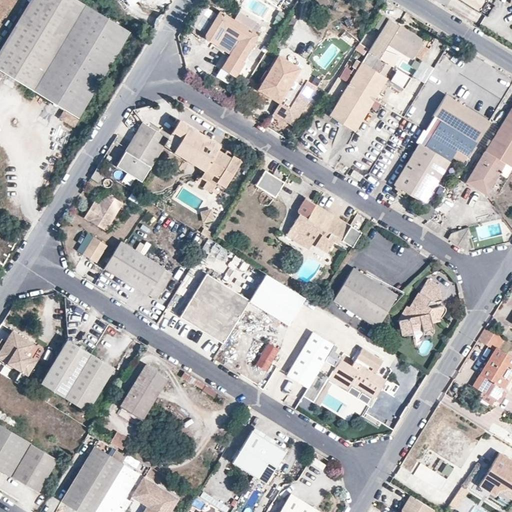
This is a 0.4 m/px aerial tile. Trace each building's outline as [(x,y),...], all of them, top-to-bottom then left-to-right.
[(0,71),(79,120),(131,35),(73,0),(31,0),(0,51),(0,71)] [(127,0),(119,3),(123,13),(135,8),(132,0),(127,0)] [(465,0),(455,0),(478,14),(480,10),(465,0)] [(486,0),(465,0),(480,10),(486,0)] [(258,20),(241,9),(235,20),(252,30),(258,20)] [(257,37),(256,33),(252,30),(235,20),(221,11),(206,34),(206,38),(231,54),(222,68),(237,76),(246,63),(244,61),(255,42),(257,37)] [(424,39),(400,24),(389,17),(382,27),(368,50),(380,57),(391,40),(414,54),(424,39)] [(300,68),(279,55),(259,88),(280,102),(300,68)] [(329,115),(354,130),(387,77),(362,61),(329,115)] [(420,62),(413,79),(426,85),(433,67),(420,62)] [(345,68),(340,79),(349,83),(354,72),(345,68)] [(292,125),(316,86),(306,79),(289,107),(280,102),(273,114),(292,125)] [(468,97),(461,93),(461,95),(451,89),(449,93),(475,109),(478,105),(468,99),(468,97)] [(447,92),(435,112),(438,114),(476,137),(479,139),(491,119),(475,109),(449,93),(447,92)] [(511,165),(511,107),(482,156),(503,168),(509,171),(511,165)] [(476,137),(438,114),(428,130),(438,137),(476,137)] [(218,149),(220,146),(180,121),(170,136),(166,146),(205,170),(201,176),(208,180),(215,184),(217,181),(226,186),(242,160),(233,154),(232,157),(218,149)] [(170,136),(146,122),(118,165),(143,180),(166,146),(170,136)] [(438,137),(428,130),(393,186),(404,193),(406,191),(424,202),(452,157),(463,164),(468,155),(438,137)] [(479,139),(476,137),(438,137),(468,155),(479,139)] [(467,180),(484,191),(488,184),(491,187),(503,168),(482,156),(467,180)] [(360,181),(363,176),(355,171),(351,176),(360,181)] [(285,185),(265,173),(256,188),(275,200),(285,185)] [(226,186),(217,181),(215,184),(208,180),(204,187),(220,196),(226,186)] [(124,202),(109,193),(97,209),(91,206),(86,214),(107,227),(124,202)] [(318,208),(305,200),(296,214),(301,217),(309,222),(318,208)] [(318,208),(309,222),(301,217),(288,239),(297,244),(301,239),(315,247),(328,255),(334,245),(331,243),(334,238),(342,243),(351,229),(318,208)] [(214,221),(212,210),(201,212),(203,224),(214,221)] [(438,232),(441,226),(429,219),(426,224),(438,232)] [(213,233),(204,228),(201,234),(209,239),(213,233)] [(353,249),(362,235),(351,229),(342,243),(353,249)] [(98,237),(91,233),(81,250),(87,254),(98,237)] [(450,233),(447,238),(458,244),(463,233),(450,233)] [(98,236),(98,237),(87,254),(101,262),(112,245),(98,236)] [(315,247),(301,239),(297,244),(311,253),(315,247)] [(139,242),(137,251),(147,254),(150,245),(139,242)] [(157,301),(173,275),(122,244),(106,269),(157,301)] [(222,263),(229,255),(216,244),(209,252),(222,263)] [(376,330),(395,297),(353,271),(333,303),(376,330)] [(252,301),(209,273),(181,316),(225,344),(251,302),(252,301)] [(307,300),(268,276),(252,301),(251,302),(290,326),(307,300)] [(442,300),(439,286),(428,279),(419,293),(424,296),(421,301),(416,299),(409,308),(417,313),(415,317),(409,318),(409,320),(407,320),(401,329),(402,334),(412,331),(411,330),(422,327),(423,329),(433,326),(432,323),(440,321),(440,318),(442,318),(446,312),(441,306),(438,306),(437,301),(440,301),(442,300)] [(412,331),(402,334),(403,336),(412,333),(413,337),(424,334),(423,331),(433,328),(433,326),(423,329),(422,327),(411,330),(412,331)] [(503,338),(486,327),(478,340),(495,350),(496,348),(503,338)] [(29,354),(36,343),(14,330),(8,341),(0,353),(0,356),(23,371),(32,356),(29,354)] [(334,345),(312,332),(285,375),(305,389),(334,345)] [(278,348),(267,341),(254,362),(264,369),(278,348)] [(90,410),(115,369),(70,342),(45,382),(90,410)] [(30,375),(45,349),(36,343),(29,354),(32,356),(23,371),(30,375)] [(508,389),(503,386),(511,371),(511,357),(496,348),(473,385),(483,392),(496,400),(500,402),(508,389)] [(358,368),(356,371),(340,361),(329,379),(351,394),(353,392),(355,387),(374,397),(383,382),(372,376),(381,362),(361,349),(352,364),(358,368)] [(121,403),(142,416),(168,375),(146,362),(121,403)] [(315,405),(332,370),(322,366),(306,400),(315,405)] [(511,383),(511,371),(503,386),(508,389),(511,383)] [(383,390),(391,394),(396,385),(388,381),(383,390)] [(355,387),(353,392),(371,402),(374,397),(355,387)] [(483,392),(480,397),(493,405),(496,400),(483,392)] [(28,443),(29,442),(0,424),(0,468),(10,475),(12,472),(39,490),(57,461),(28,443)] [(109,439),(122,446),(127,436),(115,429),(109,439)] [(285,450),(253,431),(234,463),(255,476),(266,482),(273,470),(285,450)] [(140,472),(122,461),(126,454),(116,448),(112,454),(96,445),(95,447),(63,499),(83,511),(122,511),(131,499),(125,495),(140,472)] [(511,504),(511,502),(511,459),(498,452),(478,485),(511,504)] [(445,462),(440,470),(447,474),(452,465),(445,462)] [(439,491),(446,480),(420,463),(413,475),(439,491)] [(251,484),(268,494),(280,475),(273,470),(266,482),(255,476),(251,484)] [(167,511),(178,496),(143,475),(134,490),(155,502),(149,511),(167,511)] [(149,511),(155,502),(134,490),(132,493),(148,503),(142,511),(149,511)] [(320,511),(321,511),(289,492),(276,511),(320,511)] [(400,511),(430,511),(432,508),(411,496),(401,511),(400,511)]
